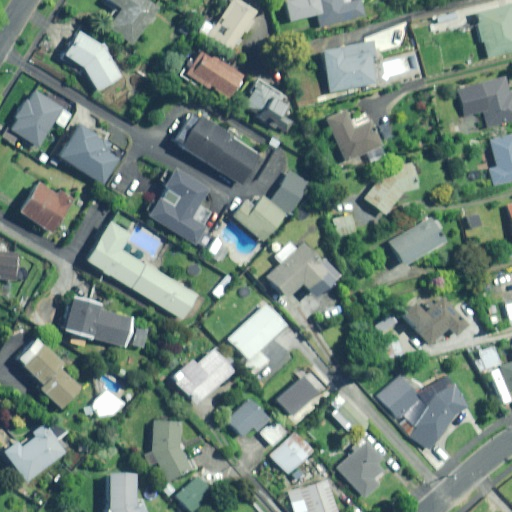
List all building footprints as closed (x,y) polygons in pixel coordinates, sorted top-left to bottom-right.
[(158,6),(149,0),(110,0),(119,6),(105,25),(131,44),(148,21),(150,23),(154,17),(152,15),(158,6)] [(255,9),(240,0),(226,0),(211,25),(203,20),(196,31),(228,51),(234,43),(236,44),(240,38),(237,36),(242,29),(245,31),(253,18),(250,17),(255,9)] [(347,0),(343,1),(342,0),(284,0),(289,20),(316,13),(319,26),(364,15),(360,0),(347,0)] [(511,14),(508,0),(473,10),(476,21),(473,22),(479,42),(481,41),(485,56),(511,49),(511,14)] [(101,44),(77,29),(62,53),(82,65),(97,90),(120,75),(101,44)] [(374,83),(368,53),(372,53),(369,38),(336,44),(336,45),(319,48),(327,91),(374,83)] [(198,49),(183,73),(207,88),(209,84),(212,86),(211,88),(228,97),(243,72),(210,53),(208,56),(198,49)] [(511,89),(508,90),(504,75),(455,89),(463,116),(480,111),(485,128),(511,120),(511,89)] [(280,92),(257,78),(241,103),(256,113),(255,115),(262,120),(262,119),(284,132),(291,121),(282,115),(288,105),(277,98),(280,92)] [(62,106),(33,89),(26,99),(24,98),(12,117),(15,118),(8,129),(38,147),(62,106)] [(349,126),(341,107),(321,116),(341,161),(378,145),(366,118),(349,126)] [(238,185),(257,155),(226,134),(227,132),(197,112),(195,114),(189,110),(169,140),(238,185)] [(98,134),(78,121),(56,155),(102,185),(119,158),(106,150),(110,143),(101,137),(100,138),(97,136),(98,134)] [(487,168),(491,185),(511,179),(511,132),(488,139),(495,165),(487,168)] [(400,191),(414,187),(407,161),(384,167),(360,198),(382,214),(400,191)] [(207,188),(172,166),(160,184),(165,187),(159,197),(157,195),(144,215),(193,245),(204,226),(201,224),(208,212),(197,205),(207,188)] [(266,200),(286,212),(305,182),(285,169),(266,200)] [(51,233),(73,199),(58,188),(55,192),(36,180),(16,210),(51,233)] [(282,214),(260,195),(258,197),(257,196),(253,196),(248,203),(243,198),(229,215),(259,240),(282,214)] [(465,217),(468,228),(479,225),(476,213),(465,217)] [(353,231),(348,214),(330,218),(334,236),(353,231)] [(443,240),(428,216),(387,241),(402,265),(443,240)] [(128,232),(107,219),(82,260),(180,319),(195,294),(143,263),(143,264),(118,249),(128,232)] [(219,243),(215,236),(206,250),(212,254),(219,243)] [(294,249),(287,241),(271,256),(277,262),(263,276),(283,298),(300,283),(313,296),(337,274),(321,258),(319,260),(301,241),(294,249)] [(0,278),(15,280),(18,251),(0,249),(0,278)] [(233,281),(225,275),(211,292),(218,298),(233,281)] [(99,303),(70,295),(63,317),(59,316),(56,325),(61,326),(60,329),(90,337),(90,338),(123,347),(131,317),(102,309),(103,307),(98,306),(99,303)] [(415,302),(402,314),(416,329),(415,330),(430,346),(449,328),(456,336),(470,324),(444,296),(425,313),(415,302)] [(284,325),(264,303),(225,338),(245,360),(284,325)] [(147,328),(134,325),(129,344),(142,347),(147,328)] [(62,363),(34,337),(14,357),(20,363),(19,364),(40,384),(36,388),(58,409),(79,387),(58,367),(62,363)] [(399,338),(381,343),(387,362),(405,357),(399,338)] [(236,365),(218,344),(212,350),(210,348),(193,363),(189,359),(170,375),(174,380),(172,382),(191,404),(236,365)] [(511,346),(511,347),(511,350),(511,360),(499,366),(509,393),(511,391),(511,346)] [(474,361),(480,371),(500,364),(494,347),(478,352),(481,359),(474,361)] [(269,360),(263,353),(246,368),(252,375),(269,360)] [(276,398),(291,416),(318,392),(302,374),(276,398)] [(421,398),(400,374),(376,396),(397,420),(421,398)] [(398,425),(408,437),(428,450),(454,415),(468,407),(454,383),(452,384),(447,375),(416,393),(420,399),(402,415),(405,418),(398,425)] [(105,389),(93,401),(91,407),(98,416),(112,414),(122,403),(105,389)] [(269,418),(248,397),(225,421),(241,437),(251,427),(255,432),(269,418)] [(150,420),(148,451),(141,455),(147,466),(154,462),(163,481),(188,469),(177,446),(178,421),(150,420)] [(284,435),(271,422),(260,433),(272,446),(284,435)] [(65,453),(43,423),(30,432),(33,436),(19,446),(15,441),(1,451),(23,482),(65,453)] [(344,438),(334,427),(326,433),(336,444),(344,438)] [(313,449),(296,430),(270,455),(288,473),(313,449)] [(377,463),(382,458),(366,440),(335,468),(363,498),(379,484),(373,478),(383,470),(377,463)] [(133,473),(105,472),(104,509),(105,511),(142,511),(137,503),(133,505),(132,503),(133,473)] [(189,511),(211,493),(195,475),(172,495),(186,511),(189,511)] [(336,511),(326,479),(288,491),(294,511),(336,511)]
